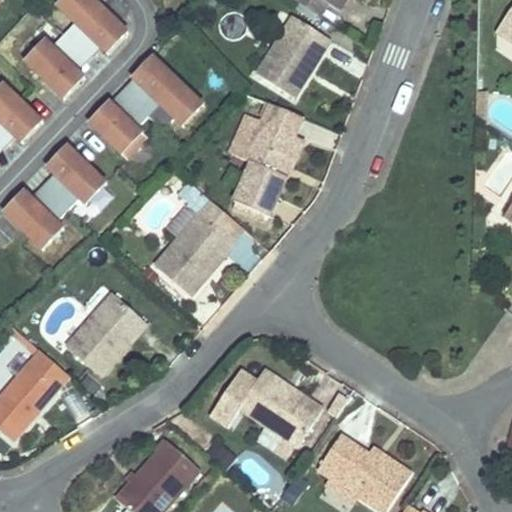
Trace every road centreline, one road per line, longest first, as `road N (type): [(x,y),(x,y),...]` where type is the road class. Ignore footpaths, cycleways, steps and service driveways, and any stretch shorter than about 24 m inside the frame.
road 1 (residential): [(263,294),(338,198),(418,0)]
road 2 (residential): [(13,510),(164,401),(263,294)]
road 3 (residential): [(448,417),(406,401),(263,294)]
